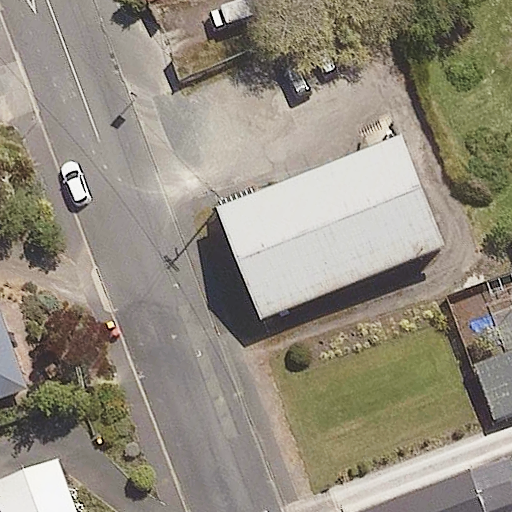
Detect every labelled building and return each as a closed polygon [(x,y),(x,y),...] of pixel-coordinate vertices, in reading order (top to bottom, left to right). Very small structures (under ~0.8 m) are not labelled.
[(417,146),(213,221),(256,335),(459,260),(417,146)] [(0,315),(0,402),(37,390),(10,312),(0,315)] [(511,416),(511,357),(480,368),(499,421),(511,416)] [(79,511),(63,466),(0,488),(0,497),(5,511),(79,511)] [(511,511),(511,474),(409,511),(511,511)]
